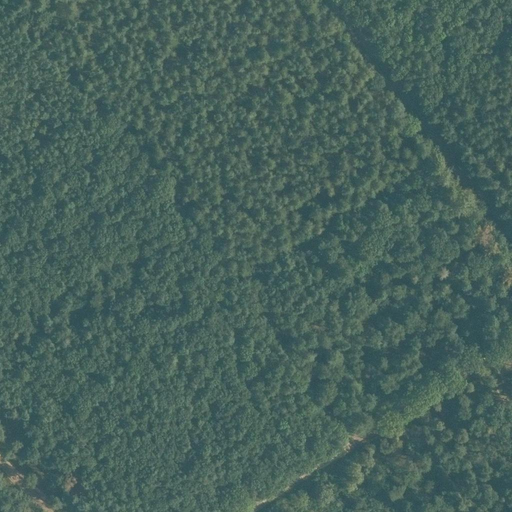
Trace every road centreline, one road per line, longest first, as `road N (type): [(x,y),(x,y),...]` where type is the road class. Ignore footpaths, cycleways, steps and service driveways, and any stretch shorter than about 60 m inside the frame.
road 1 (track): [(511,341),(245,511)]
road 2 (track): [(511,235),(337,0)]
